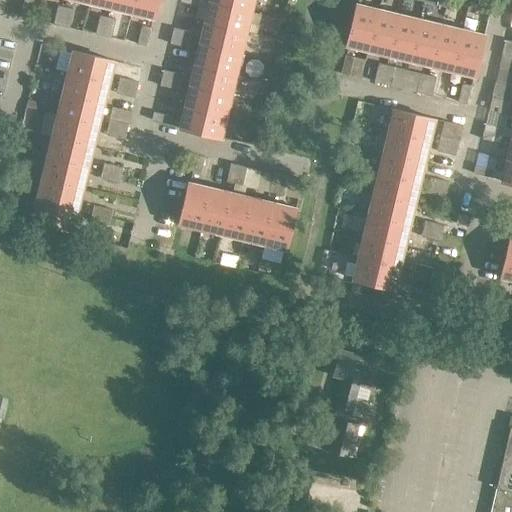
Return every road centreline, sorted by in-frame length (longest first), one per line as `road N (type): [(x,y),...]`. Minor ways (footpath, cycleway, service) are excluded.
road 1 (residential): [(299,290),(451,319),(483,190)]
road 2 (residential): [(304,170),(139,132),(154,61)]
road 3 (residential): [(154,61),(26,26)]
road 4 (residential): [(469,115),(348,86)]
